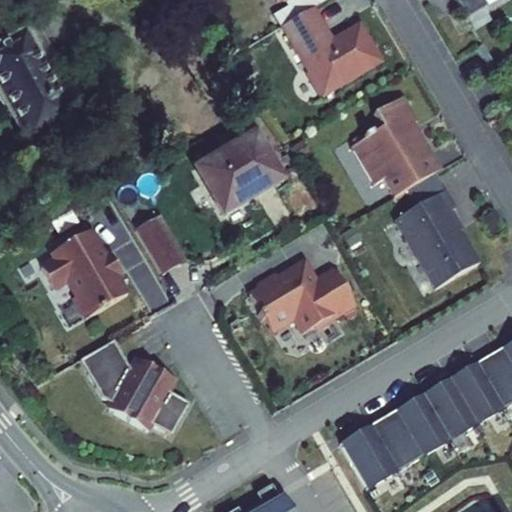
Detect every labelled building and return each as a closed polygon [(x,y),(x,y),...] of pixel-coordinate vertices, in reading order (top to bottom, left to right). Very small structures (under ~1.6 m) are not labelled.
[(453,0),(466,21),(485,9),(479,0),(453,0)] [(381,64),(358,26),(331,42),(312,10),(280,29),(307,76),(306,77),(318,98),(320,97),(321,100),(381,64)] [(0,96),(28,148),(85,116),(35,26),(0,45),(0,96)] [(382,182),(393,200),(434,176),(423,158),(429,154),(418,136),(412,139),(406,130),(412,126),(416,124),(402,99),(372,117),(380,131),(362,140),(363,142),(350,149),(373,188),(382,182)] [(406,130),(412,139),(418,136),(412,126),(406,130)] [(252,140),(196,174),(221,216),(277,183),(252,140)] [(393,223),(434,292),(477,266),(447,215),(454,211),(443,193),(393,223)] [(493,214),(483,221),(492,236),(502,230),(493,214)] [(153,222),(135,233),(161,278),(179,267),(153,222)] [(73,239),(75,242),(88,233),(87,230),(73,239)] [(88,233),(75,242),(50,256),(53,262),(40,270),(52,291),(66,283),(75,299),(72,301),(85,322),(126,297),(116,279),(103,258),(88,233)] [(108,255),(103,258),(116,279),(121,276),(108,255)] [(303,266),(294,269),(295,272),(278,282),(276,279),(275,276),(255,288),(258,292),(248,298),(270,334),(293,321),(302,336),(312,330),(317,331),(335,320),(334,317),(353,306),(332,271),(314,283),(303,266)] [(294,269),(276,279),(278,282),(295,272),(294,269)] [(334,317),(335,320),(355,309),(353,306),(334,317)] [(113,343),(79,363),(101,400),(111,406),(108,412),(145,433),(149,426),(170,437),(188,406),(167,394),(173,382),(136,361),(130,372),(113,343)] [(511,406),(511,344),(335,449),(362,495),(511,406)] [(286,511),(279,500),(258,511),(286,511)]
